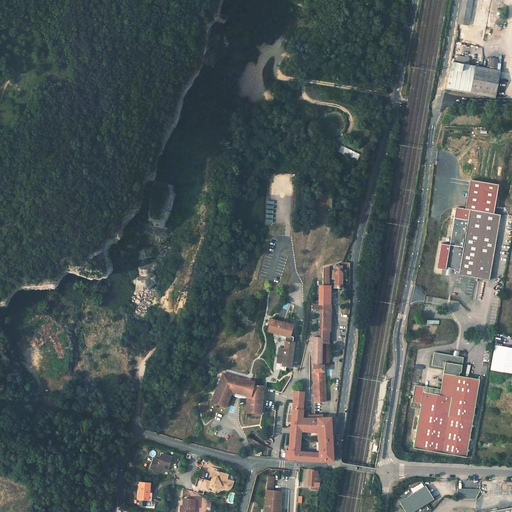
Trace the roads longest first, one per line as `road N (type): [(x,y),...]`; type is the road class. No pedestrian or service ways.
road 1 (unclassified): [(396,99),(354,257),(337,465)]
road 2 (tertiary): [(437,106),(397,333),(384,470)]
road 3 (track): [(295,279),(316,218),(326,225),(317,262),(349,236),(379,134),(376,119)]
road 4 (track): [(136,433),(143,362),(170,321),(200,231)]
road 5 (track): [(136,403),(176,395),(199,358),(249,329),(264,280)]
road 6 (unclassified): [(136,433),(0,404)]
road 7 (residential): [(511,475),(384,470)]
road 8 (residential): [(254,463),(136,433)]
